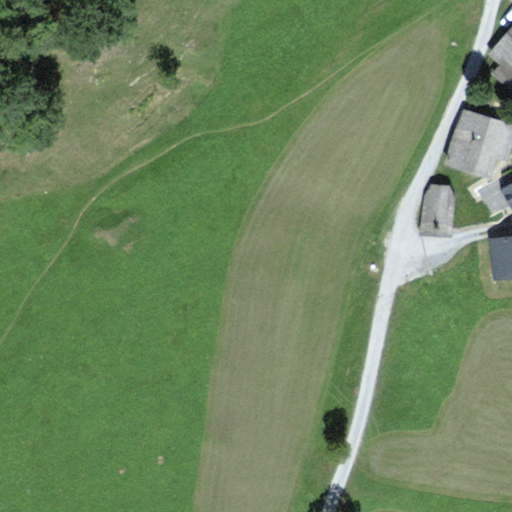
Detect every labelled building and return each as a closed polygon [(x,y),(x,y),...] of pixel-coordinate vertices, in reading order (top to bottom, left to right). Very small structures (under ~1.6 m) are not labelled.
[(498,67),(489,77),(511,96),(511,27),(486,58),(498,67)] [(511,133),(511,125),(455,108),(437,167),(490,183),(496,164),(502,165),(511,133)] [(511,215),(511,184),(497,194),(511,216),(511,215)] [(452,195),(427,192),(423,236),(447,239),(452,195)] [(511,241),(489,244),(493,282),(511,280),(511,241)]
